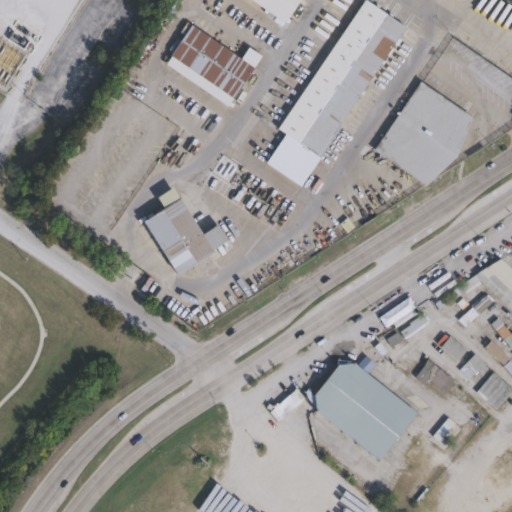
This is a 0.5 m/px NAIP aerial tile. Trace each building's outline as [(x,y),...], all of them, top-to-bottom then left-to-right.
[(300,0),(286,22),(253,0),(300,0)] [(343,126),(301,188),(266,164),(287,133),(280,129),(365,0),(367,0),(407,27),(341,124),(343,126)] [(255,68),(235,99),(172,56),(193,26),(255,68)] [(458,156),(427,185),(375,150),(422,81),(474,117),(458,156)] [(174,188),(203,235),(219,225),(228,240),(214,249),(215,252),(179,275),(145,222),(165,209),(158,198),(174,188)] [(500,257),(511,268),(511,309),(479,280),(480,283),(457,300),(456,298),(453,300),(450,291),(474,274),(485,267),(484,266),(500,257)] [(483,294),(486,296),(487,295),(493,301),(492,302),(464,328),(457,320),(471,307),(470,306),(483,294)] [(421,314),(423,317),(426,316),(429,320),(427,321),(429,323),(416,332),(415,330),(404,338),(399,332),(409,325),(408,323),(421,314)] [(510,333),(503,339),(490,323),(497,317),(510,333)] [(465,350),(456,361),(439,347),(449,336),(465,350)] [(509,358),(502,365),(484,347),(490,340),(509,358)] [(415,412),(379,458),(379,457),(377,460),(315,411),(313,405),(310,402),(312,399),(311,394),(336,364),(340,364),(346,356),(415,412)] [(484,366),(474,376),(467,369),(466,369),(463,366),(473,356),(484,366)] [(453,379),(428,359),(413,377),(424,385),(428,379),(443,392),(453,379)] [(511,389),(511,391),(496,409),(475,392),(492,372),(511,389)] [(447,439),(444,444),(440,441),(438,442),(434,439),(436,437),(432,434),(447,414),(455,420),(446,432),(447,433),(444,437),(447,439)]
